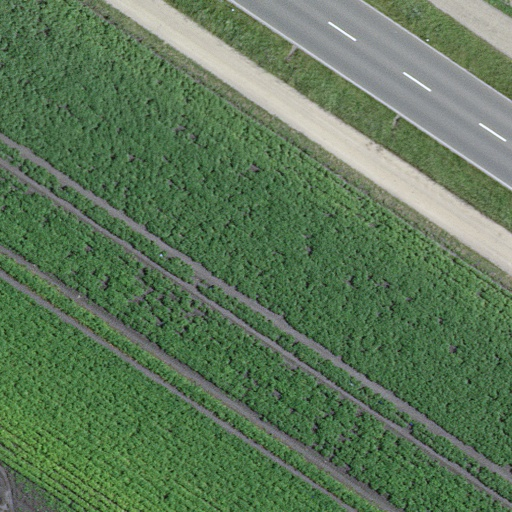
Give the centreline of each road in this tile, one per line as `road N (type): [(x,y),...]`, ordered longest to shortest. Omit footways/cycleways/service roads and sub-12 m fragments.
road 1 (track): [(511,274),(102,0)]
road 2 (primary): [(511,157),(273,0)]
